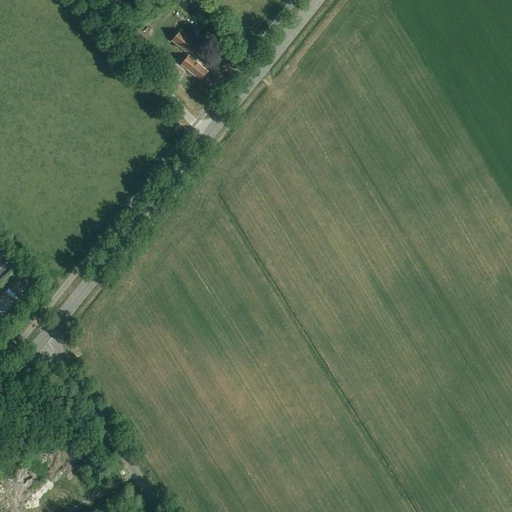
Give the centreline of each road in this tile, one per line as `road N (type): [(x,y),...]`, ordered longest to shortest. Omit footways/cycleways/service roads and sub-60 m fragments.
road 1 (primary): [(44,337),(206,135)]
road 2 (tertiary): [(161,511),(44,337)]
road 3 (unclassified): [(206,135),(86,0)]
road 4 (primary): [(206,135),(315,0)]
